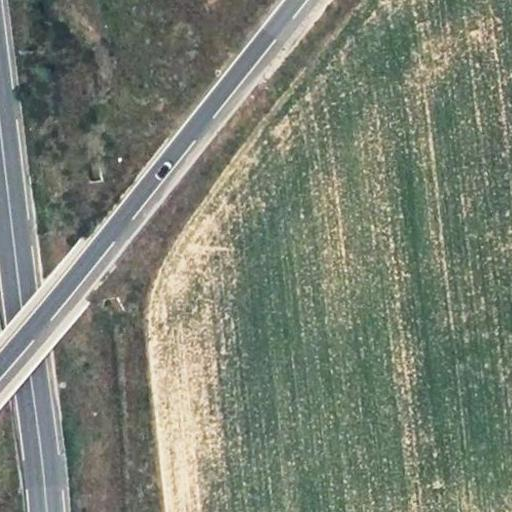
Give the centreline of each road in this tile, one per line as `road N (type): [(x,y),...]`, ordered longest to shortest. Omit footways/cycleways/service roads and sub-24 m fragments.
road 1 (motorway): [(0,364),(302,0)]
road 2 (primary): [(47,511),(0,149)]
